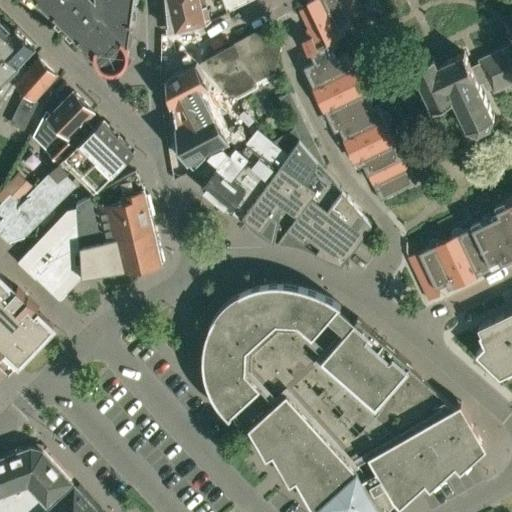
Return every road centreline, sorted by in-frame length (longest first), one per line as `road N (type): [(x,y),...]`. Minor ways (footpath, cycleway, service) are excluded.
road 1 (residential): [(363,295),(392,251),(391,235),(335,160),(291,69),(289,32),(274,0)]
road 2 (residential): [(0,434),(95,335),(185,270)]
road 3 (residential): [(154,130),(15,0)]
road 4 (residential): [(185,270),(289,259),(340,277),(363,295)]
road 5 (residential): [(511,432),(401,327)]
road 6 (residential): [(185,270),(154,130)]
road 7 (residential): [(155,66),(273,0)]
road 8 (residential): [(401,327),(511,275)]
